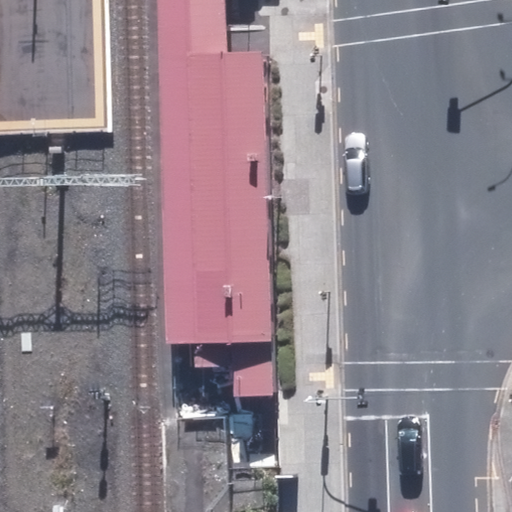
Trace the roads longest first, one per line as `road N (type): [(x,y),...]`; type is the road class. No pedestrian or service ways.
road 1 (secondary): [(407,511),(398,198)]
road 2 (secondary): [(392,0),(398,198)]
